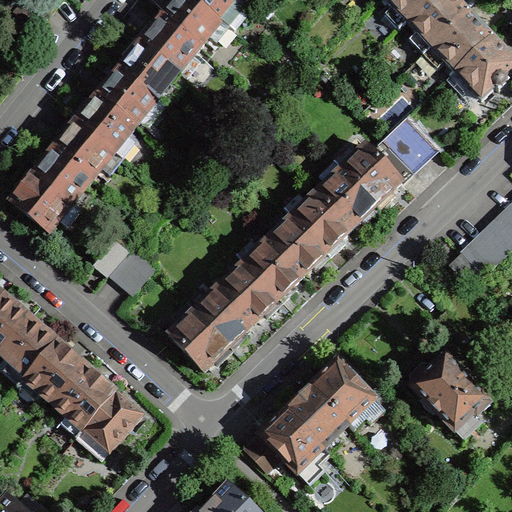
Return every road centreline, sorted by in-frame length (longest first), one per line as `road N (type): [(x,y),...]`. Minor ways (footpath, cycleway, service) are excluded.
road 1 (residential): [(206,425),(511,138)]
road 2 (residential): [(0,246),(206,425)]
road 3 (residential): [(117,0),(0,143)]
